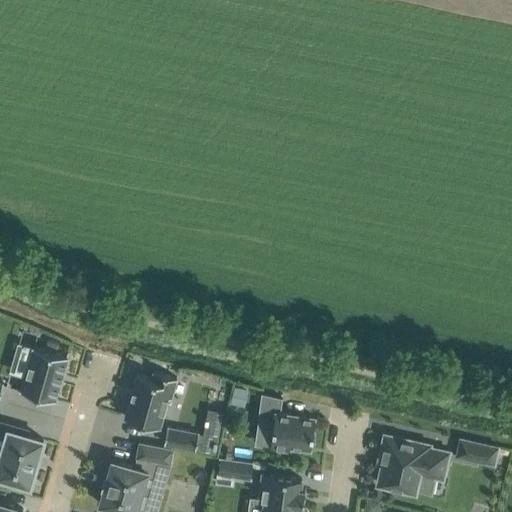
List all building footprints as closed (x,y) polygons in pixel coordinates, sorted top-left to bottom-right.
[(59,341),(49,338),(47,344),(57,347),(59,341)] [(68,354),(34,345),(21,389),(55,398),(68,354)] [(137,372),(125,415),(160,425),(169,395),(171,396),(177,376),(154,369),(152,376),(137,372)] [(290,448),(291,444),(311,447),(311,444),(315,442),(316,433),(313,430),(315,416),(281,411),(283,396),(262,391),(258,419),(274,421),(271,446),(290,448)] [(0,474),(30,483),(35,466),(37,466),(37,464),(36,464),(38,456),(39,457),(40,455),(39,454),(44,437),(27,432),(28,428),(0,419),(0,434),(6,437),(0,456),(0,474)] [(196,448),(199,435),(167,429),(165,442),(196,448)] [(382,463),(378,481),(415,490),(416,487),(431,491),(435,474),(443,476),(449,450),(430,446),(430,443),(385,433),(378,462),(382,463)] [(461,436),(457,453),(496,463),(500,445),(461,436)] [(100,502),(133,511),(135,511),(147,474),(159,477),(164,461),(171,462),(174,448),(172,448),(172,445),(141,440),(141,441),(140,441),(137,455),(138,455),(136,465),(113,458),(108,474),(107,474),(103,486),(104,486),(100,502)] [(220,455),(217,472),(251,477),(253,460),(220,455)] [(250,495),(247,511),(297,511),(298,505),(303,505),(305,488),(301,488),(302,481),(301,481),(302,477),(263,471),(259,496),(250,495)] [(0,511),(22,511),(24,507),(0,500),(0,511)]
